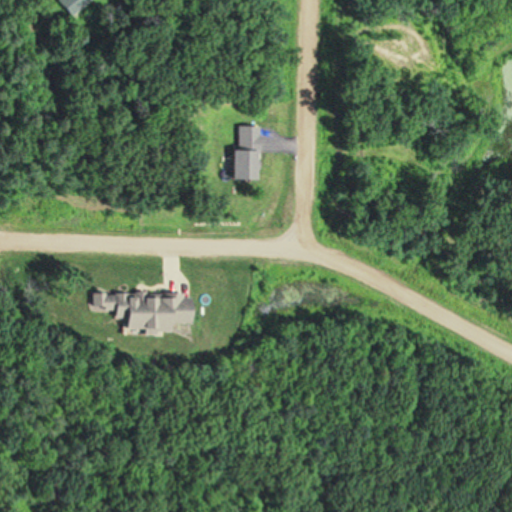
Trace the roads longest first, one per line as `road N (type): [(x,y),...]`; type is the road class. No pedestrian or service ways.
road 1 (residential): [(0,245),(300,251),(511,353)]
road 2 (residential): [(306,0),(300,251)]
